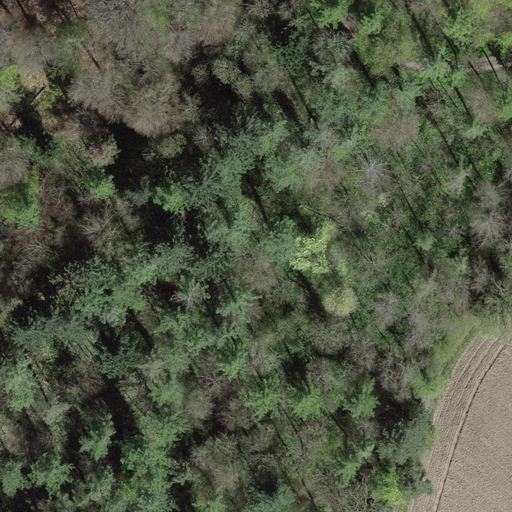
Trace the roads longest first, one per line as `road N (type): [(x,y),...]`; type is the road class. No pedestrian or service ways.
road 1 (track): [(397,511),(436,383),(511,291)]
road 2 (track): [(511,56),(445,62),(411,55),(375,43),(326,0)]
